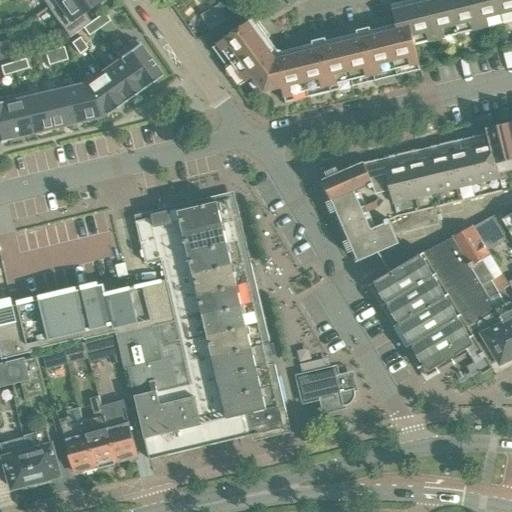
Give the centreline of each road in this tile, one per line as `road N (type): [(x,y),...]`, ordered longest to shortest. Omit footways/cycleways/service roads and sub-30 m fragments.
road 1 (residential): [(417,448),(342,318),(338,268),(263,141)]
road 2 (residential): [(263,141),(511,77)]
road 3 (residential): [(0,194),(242,135)]
road 4 (tertiary): [(247,495),(441,495)]
road 5 (tertiary): [(417,448),(247,495)]
road 6 (residential): [(242,135),(150,0)]
